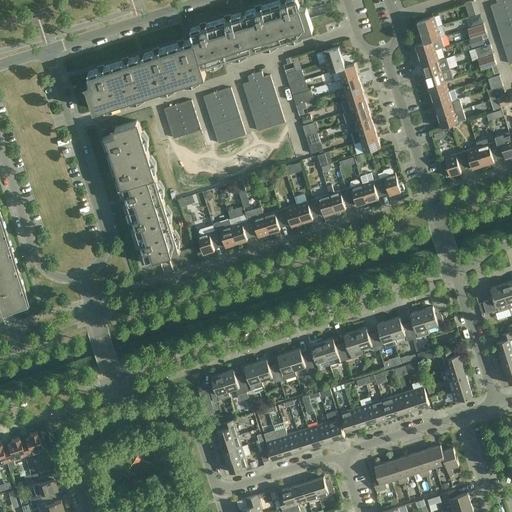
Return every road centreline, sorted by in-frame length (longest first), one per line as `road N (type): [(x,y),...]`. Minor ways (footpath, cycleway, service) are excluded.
road 1 (residential): [(113,378),(166,347),(410,275),(454,272)]
road 2 (residential): [(433,207),(391,229),(146,308),(92,313)]
road 3 (residential): [(80,281),(107,246),(48,51)]
road 4 (residential): [(48,51),(208,0)]
road 5 (residential): [(80,281),(39,269),(0,152)]
road 6 (residential): [(433,207),(383,50)]
road 7 (residential): [(125,416),(158,405),(184,409),(218,493)]
road 8 (residential): [(496,403),(454,272)]
road 9 (residential): [(218,493),(327,457),(343,459)]
road 10 (residential): [(86,511),(71,465),(74,443),(125,416)]
road 11 (residential): [(343,459),(353,448),(461,414)]
